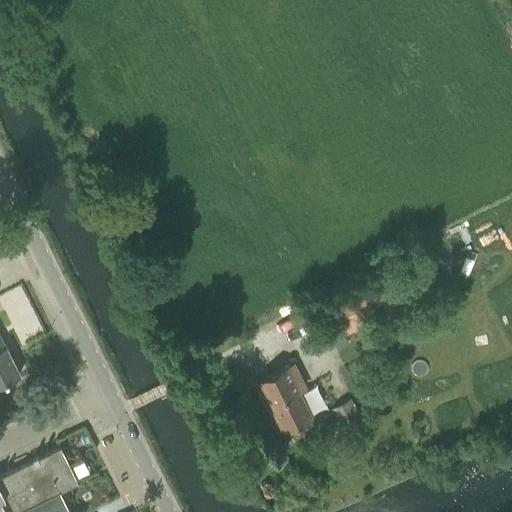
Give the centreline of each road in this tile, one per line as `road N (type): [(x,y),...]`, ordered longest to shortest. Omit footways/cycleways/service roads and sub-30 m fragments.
road 1 (tertiary): [(110,394),(0,168)]
road 2 (tertiary): [(167,511),(110,394)]
road 3 (residential): [(0,445),(110,394)]
